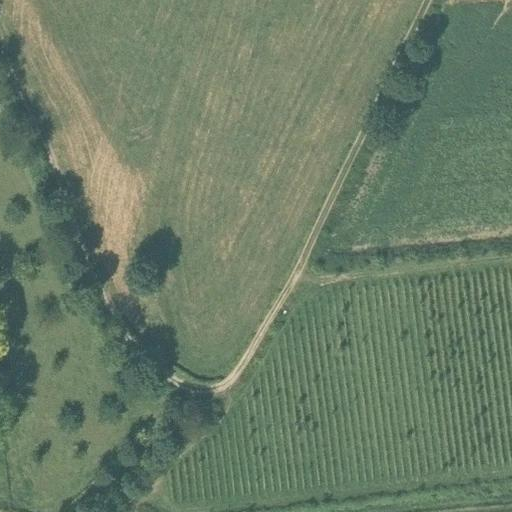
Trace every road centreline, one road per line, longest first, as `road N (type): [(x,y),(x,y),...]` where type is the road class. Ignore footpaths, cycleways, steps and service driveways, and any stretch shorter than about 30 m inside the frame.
road 1 (track): [(214,390),(240,368),(312,249),(427,0)]
road 2 (track): [(214,390),(172,382),(125,338),(83,259),(42,136),(0,58)]
